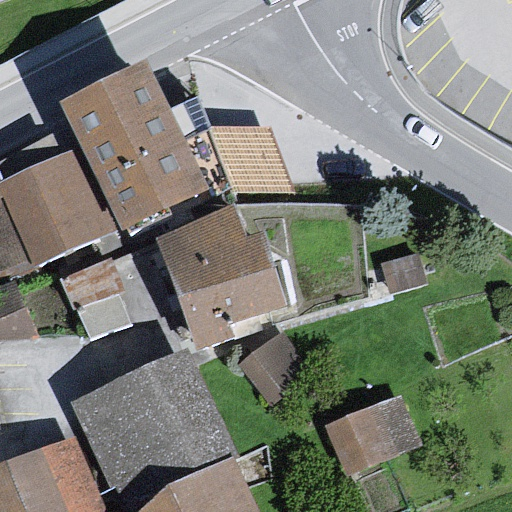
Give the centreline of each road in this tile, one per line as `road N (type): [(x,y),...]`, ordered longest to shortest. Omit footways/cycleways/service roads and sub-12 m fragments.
road 1 (unknown): [(0,463),(81,404),(280,339)]
road 2 (tertiary): [(292,0),(328,67),(397,140),(511,202)]
road 3 (tertiary): [(0,117),(230,0)]
